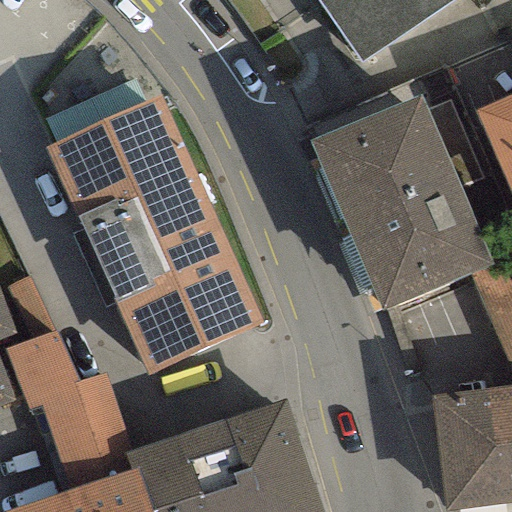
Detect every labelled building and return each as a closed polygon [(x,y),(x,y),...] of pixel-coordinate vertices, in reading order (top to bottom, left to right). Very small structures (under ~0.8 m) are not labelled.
[(307,0),(318,0),(365,67),(464,0),(306,0),(307,0)] [(511,93),(472,111),(511,207),(511,93)] [(424,96),(310,143),(379,311),(469,274),(493,264),(424,96)] [(159,110),(43,161),(145,390),(261,339),(159,110)] [(511,255),(493,264),(469,274),(511,375),(511,255)] [(29,277),(2,289),(22,342),(51,330),(29,277)] [(0,338),(13,334),(0,299),(0,406),(14,401),(0,364),(0,338)] [(77,382),(51,330),(22,342),(4,350),(27,411),(39,405),(68,491),(133,469),(128,453),(104,374),(77,382)] [(511,386),(428,397),(444,511),(511,501),(511,386)] [(319,511),(282,401),(128,453),(133,469),(147,511),(319,511)] [(68,491),(5,511),(147,511),(133,469),(68,491)]
